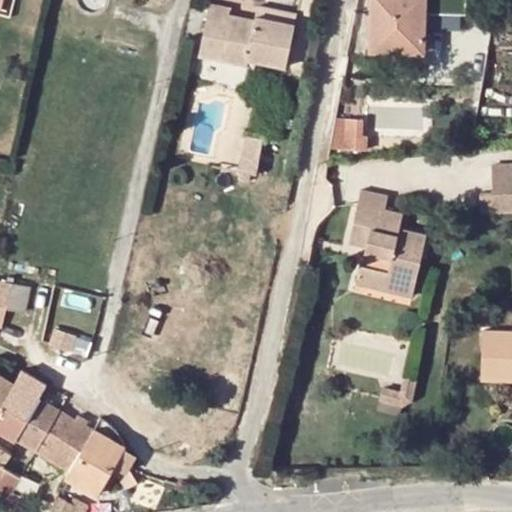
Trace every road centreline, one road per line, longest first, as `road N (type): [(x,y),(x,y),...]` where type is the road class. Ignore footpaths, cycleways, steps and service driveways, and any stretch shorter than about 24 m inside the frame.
road 1 (residential): [(340,0),(303,220),(236,476),(240,511)]
road 2 (unknown): [(89,399),(185,0)]
road 3 (unknown): [(236,476),(160,470),(89,399),(0,353)]
road 4 (residential): [(328,511),(494,493)]
